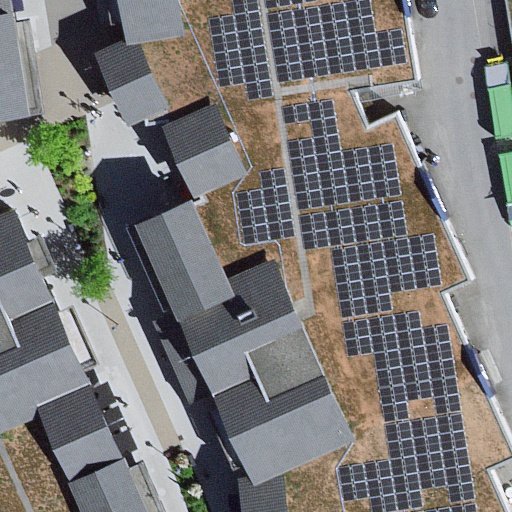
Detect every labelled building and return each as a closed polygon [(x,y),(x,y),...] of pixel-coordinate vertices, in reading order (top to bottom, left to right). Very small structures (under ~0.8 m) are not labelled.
[(348,0),(133,32),(133,37),(101,50),(131,121),(148,114),(150,120),(166,118),(355,86),(422,79),(407,0),(348,0)] [(128,0),(133,32),(348,0),(128,0)] [(0,20),(0,110),(34,105),(20,18),(0,20)] [(355,86),(166,118),(203,198),(374,123),(355,86)] [(374,123),(203,198),(149,220),(184,303),(440,193),(404,111),(374,123)] [(477,279),(440,193),(184,303),(187,308),(219,385),(221,388),(449,291),(477,279)] [(0,208),(0,321),(61,293),(21,205),(3,215),(0,208)] [(221,388),(258,469),(484,371),(449,291),(221,388)] [(0,415),(97,372),(61,293),(0,321),(0,415)] [(219,385),(187,308),(159,320),(191,396),(219,385)] [(250,511),(378,511),(494,468),(511,460),(511,433),(484,371),(258,469),(246,475),(250,511)] [(135,458),(97,372),(0,415),(0,511),(13,511),(132,459),(135,458)] [(157,511),(132,459),(13,511),(157,511)] [(378,511),(511,511),(511,506),(494,468),(378,511)]
